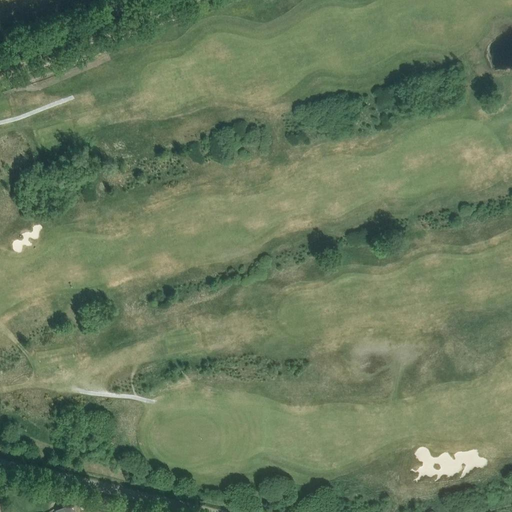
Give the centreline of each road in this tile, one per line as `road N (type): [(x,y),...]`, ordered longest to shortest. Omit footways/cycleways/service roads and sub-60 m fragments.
road 1 (unclassified): [(0,461),(205,511)]
road 2 (track): [(0,474),(157,511)]
